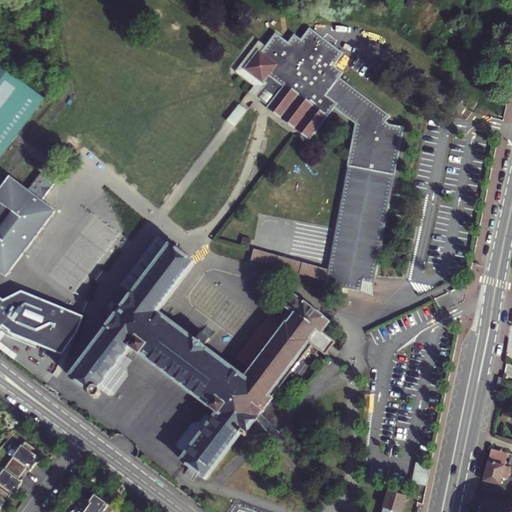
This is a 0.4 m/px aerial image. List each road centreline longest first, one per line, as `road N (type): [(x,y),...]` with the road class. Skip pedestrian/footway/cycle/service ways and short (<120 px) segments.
road 1 (primary): [(511,183),(446,511)]
road 2 (primary): [(455,511),(511,228)]
road 3 (secondary): [(183,511),(83,436)]
